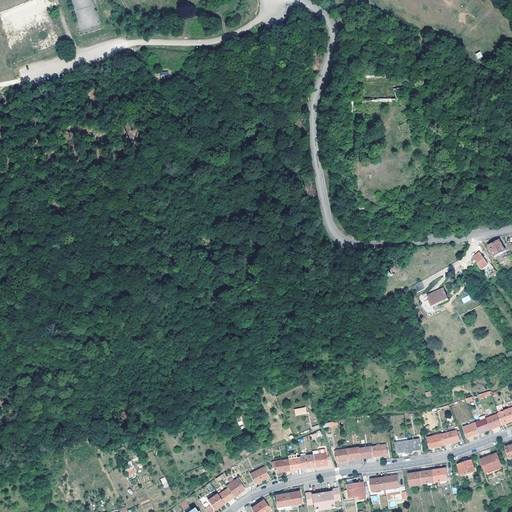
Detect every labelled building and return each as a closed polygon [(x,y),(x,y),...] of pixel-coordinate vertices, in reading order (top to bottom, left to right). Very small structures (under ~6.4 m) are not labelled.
[(500,241),(489,246),(495,257),(506,251),(500,241)] [(481,253),(475,259),(483,270),(490,265),(481,253)] [(421,282),(415,285),(418,293),(425,289),(421,282)] [(428,295),(433,306),(449,298),(444,288),(428,295)] [(464,304),(471,300),(469,295),(461,299),(464,304)] [(511,422),(511,408),(500,414),(500,415),(502,419),(504,425),(511,422)] [(492,429),(504,425),(502,419),(500,415),(488,419),(492,429)] [(492,429),(488,419),(476,424),(479,430),(480,434),(492,429)] [(469,438),(480,434),(479,430),(476,424),(465,428),(469,438)] [(460,430),(443,435),(445,441),(446,444),(464,440),(460,430)] [(445,441),(443,435),(443,434),(429,438),(431,448),(446,444),(445,441)] [(407,453),(410,453),(414,452),(413,451),(422,449),(420,439),(409,441),(397,443),(398,454),(407,452),(407,453)] [(374,452),(375,457),(388,455),(387,445),(382,446),(381,444),(378,445),(378,447),(374,447),(374,452)] [(373,447),(361,449),(363,459),(375,457),(374,452),(374,447),(373,447)] [(361,448),(349,449),(351,461),(363,459),(361,449),(361,448)] [(351,461),(349,449),(337,451),(339,462),(351,461)] [(315,460),(316,466),(329,464),(326,450),(322,451),(322,454),(314,455),(315,460)] [(305,453),(301,454),(302,458),(304,468),(316,466),(315,460),(314,455),(306,456),(305,453)] [(487,472),(497,468),(496,466),(501,464),(498,454),(482,460),(487,472)] [(290,465),(291,470),(304,468),(302,458),(298,458),(298,456),(289,458),(289,459),(290,461),(290,465)] [(289,459),(268,463),(270,469),(277,468),(278,472),(291,470),(290,465),(290,461),(289,459)] [(459,465),(462,475),(476,471),(472,460),(459,465)] [(133,465),(125,470),(129,476),(136,472),(133,465)] [(256,484),(269,477),(265,467),(251,474),(256,484)] [(436,482),(449,480),(447,468),(434,470),(422,472),(409,474),(411,485),(424,483),(436,482)] [(399,476),(385,478),(371,480),(373,491),(387,489),(401,487),(399,476)] [(165,477),(160,479),(164,488),(169,486),(165,477)] [(238,479),(228,486),(229,488),(235,496),(245,489),(238,479)] [(347,498),(356,497),(357,500),(367,499),(365,483),(349,485),(350,491),(346,491),(347,498)] [(220,497),(225,504),(235,496),(229,488),(219,495),(220,497)] [(310,493),(306,493),(308,505),(314,504),(315,509),(319,508),(319,510),(332,508),(332,506),(337,505),(336,500),(342,499),(339,488),(334,489),(334,490),(334,491),(333,491),(325,493),(325,494),(321,494),(321,493),(313,494),(311,495),(311,493),(310,493)] [(279,507),(292,504),(303,503),(301,492),(290,493),(277,495),(279,507)] [(207,498),(201,502),(205,508),(210,505),(211,507),(214,505),(216,510),(225,504),(220,497),(219,495),(218,494),(214,497),(209,500),(207,498)] [(179,504),(185,511),(201,511),(200,511),(199,511),(196,508),(193,510),(185,499),(179,504)] [(253,508),(255,511),(266,511),(271,509),(264,500),(257,506),(253,508)]
